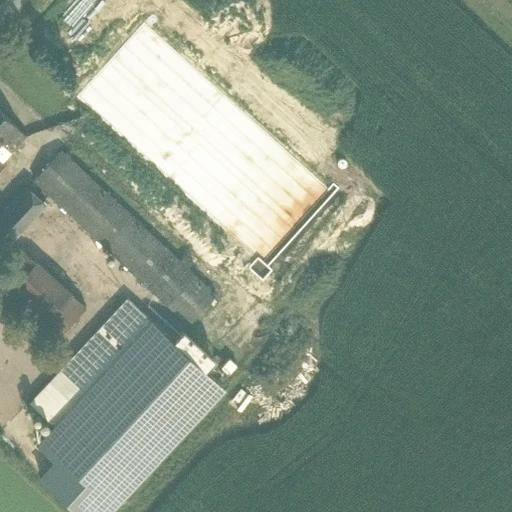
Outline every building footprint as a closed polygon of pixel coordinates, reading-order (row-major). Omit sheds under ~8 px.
[(144,26),(78,97),(264,270),(331,199),(144,26)] [(25,136),(15,126),(16,126),(0,111),(0,169),(4,165),(1,161),(25,136)] [(33,179),(47,193),(187,324),(214,295),(186,269),(191,263),(183,255),(178,261),(60,150),(33,179)] [(0,214),(0,245),(4,249),(45,205),(26,187),(0,214)] [(73,293),(36,260),(35,261),(20,248),(0,269),(0,292),(54,343),(85,308),(71,295),(73,293)] [(28,403),(52,425),(39,439),(57,455),(38,475),(78,511),(111,511),(225,389),(126,298),(28,403)]
